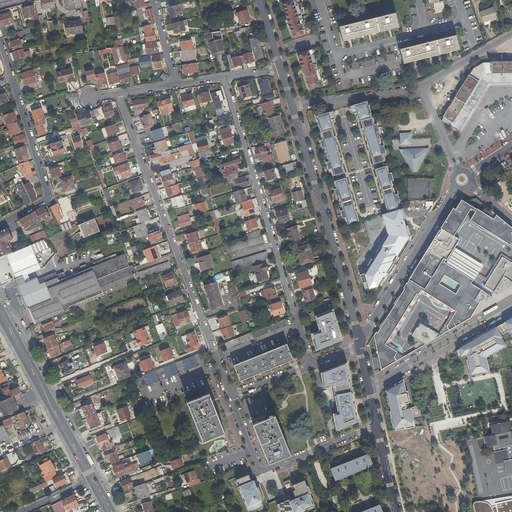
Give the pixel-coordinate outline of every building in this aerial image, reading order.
[(41,0),(43,10),(55,7),(53,0),(41,0)] [(132,0),(133,1),(135,1),(138,9),(141,9),(151,6),(150,3),(145,4),(143,0),(132,0)] [(307,34),(296,0),(289,0),(285,2),(283,5),(286,14),(285,14),(290,29),(291,29),(293,36),(296,37),(307,34)] [(443,0),(429,0),(430,5),(433,4),(436,15),(446,12),(443,0)] [(171,18),(182,15),(180,5),(168,7),(171,18)] [(37,19),(34,7),(31,8),(30,6),(23,8),(26,18),(30,17),(31,20),(37,19)] [(494,7),(480,12),(484,23),(497,18),(494,7)] [(146,26),(151,25),(156,23),(153,14),(152,9),(146,11),(149,22),(145,24),(146,26)] [(247,10),(237,14),(240,25),(251,21),(247,10)] [(12,23),(9,13),(0,15),(0,22),(1,27),(12,23)] [(339,27),(343,40),(399,26),(396,13),(339,27)] [(81,20),(66,22),(67,33),(82,31),(81,20)] [(175,34),(186,31),(183,21),(173,24),(175,34)] [(146,26),(144,26),(147,42),(156,40),(155,31),(152,31),(151,25),(146,26)] [(400,28),(399,26),(343,40),(343,42),(400,28)] [(213,33),(206,34),(203,34),(205,41),(205,43),(210,42),(213,53),(219,52),(220,54),(224,52),(221,40),(223,39),(221,34),(221,31),(213,33)] [(400,50),(403,63),(460,48),(457,36),(400,50)] [(255,62),(263,59),(262,55),(260,55),(257,42),(259,42),(258,38),(249,40),(255,62)] [(13,53),(23,50),(20,40),(10,43),(13,53)] [(115,47),(114,40),(105,42),(106,49),(111,48),(115,47)] [(183,51),(194,50),(192,40),(181,42),(183,51)] [(156,42),(146,43),(147,54),(157,52),(156,42)] [(460,50),(460,48),(403,63),(403,65),(460,50)] [(194,50),(183,51),(185,62),(197,60),(195,49),(194,50)] [(12,61),(30,56),(29,52),(24,53),(23,50),(13,53),(10,54),(11,58),(12,61)] [(323,86),(312,50),(300,54),(299,57),(302,69),(303,69),(309,88),(311,90),(323,86)] [(244,54),(243,52),(239,53),(240,56),(243,65),(244,70),(248,69),(246,64),(254,62),(251,52),(244,54)] [(162,67),(160,55),(154,56),(156,68),(162,67)] [(138,58),(138,60),(139,65),(151,63),(150,58),(146,58),(146,56),(138,58)] [(227,56),(230,69),(243,65),(240,56),(231,59),(230,56),(227,56)] [(497,82),(511,81),(511,61),(497,62),(493,62),(492,62),(491,63),(484,63),(474,68),(470,75),(469,75),(467,78),(444,117),(442,121),(459,131),(485,89),(487,86),(488,84),(491,82),(494,82),(497,82)] [(197,63),(182,65),(184,74),(198,72),(197,63)] [(139,66),(131,67),(132,75),(141,74),(139,66)] [(33,72),(38,70),(37,68),(33,69),(33,71),(21,74),(24,85),(28,84),(30,89),(38,87),(35,76),(36,76),(36,74),(34,74),(33,72)] [(66,81),(69,80),(69,82),(75,80),(71,69),(57,72),(59,82),(66,81)] [(96,80),(97,85),(107,83),(105,73),(95,75),(93,69),(86,71),(88,79),(93,77),(94,80),(96,80)] [(109,85),(111,84),(119,82),(117,72),(107,74),(109,85)] [(128,83),(128,82),(133,81),(131,73),(118,76),(120,84),(125,83),(126,84),(128,83)] [(261,93),(271,90),(268,82),(259,84),(261,93)] [(249,84),(239,87),(243,99),(252,96),(249,84)] [(222,99),(220,91),(210,93),(216,115),(224,113),(220,100),(222,99)] [(0,105),(9,100),(5,92),(0,94),(0,105)] [(68,98),(69,101),(78,100),(78,96),(78,93),(68,94),(68,98)] [(197,96),(200,107),(206,105),(206,104),(207,104),(207,102),(210,101),(208,93),(197,96)] [(188,96),(181,98),(184,108),(195,104),(192,94),(188,95),(188,96)] [(139,115),(143,114),(143,111),(142,108),(147,107),(146,99),(133,102),(135,114),(133,114),(134,117),(139,115)] [(159,109),(161,115),(173,111),(170,99),(157,103),(159,109)] [(71,105),(73,109),(80,104),(78,100),(69,101),(71,105)] [(265,116),(274,113),(271,105),(274,105),(272,100),(261,104),(265,116)] [(364,102),(347,107),(349,114),(354,113),(355,112),(358,121),(360,129),(362,128),(364,135),(362,136),(366,150),(367,150),(369,157),(368,157),(370,165),(371,164),(373,169),(371,170),(373,177),(375,177),(377,184),(375,184),(379,199),(381,199),(383,206),(381,206),(383,214),(384,214),(395,210),(393,203),(395,202),(393,195),(391,195),(390,192),(391,192),(389,185),(388,185),(387,181),(389,181),(387,173),(385,174),(383,167),(380,168),(378,162),(382,161),(380,154),(382,153),(380,146),(378,147),(377,143),(378,143),(376,136),(375,136),(374,133),(376,132),(374,125),(372,125),(370,118),(368,119),(367,114),(368,114),(366,106),(365,107),(364,102)] [(114,115),(111,106),(102,109),(105,118),(114,115)] [(35,121),(45,118),(42,109),(32,111),(35,121)] [(331,111),(315,116),(316,120),(315,120),(317,128),(318,127),(319,132),(317,132),(320,140),(317,140),(320,148),(322,147),(323,150),(322,151),(324,158),(325,158),(326,161),(324,162),(326,169),(328,169),(330,176),(334,175),(335,180),(332,181),(334,188),(332,189),(334,196),(336,196),(337,199),(336,199),(338,207),(339,207),(340,210),(338,210),(341,218),(343,217),(345,224),(357,221),(355,214),(353,214),(351,207),(353,206),(348,192),(347,192),(344,185),(346,185),(344,177),(342,178),(341,173),(343,172),(340,165),(339,165),(337,158),(338,158),(334,143),(332,144),(330,137),(332,136),(330,129),(327,120),(329,120),(333,118),(331,111)] [(7,125),(17,123),(13,113),(4,116),(7,125)] [(76,117),(80,126),(91,122),(88,113),(83,115),(82,113),(76,115),(76,116),(76,117)] [(139,117),(140,121),(142,120),(143,123),(144,129),(154,126),(150,114),(139,117)] [(232,120),(230,115),(217,118),(219,124),(232,120)] [(280,115),(270,118),(275,136),(285,133),(280,115)] [(72,128),(76,127),(80,126),(76,117),(69,119),(72,128)] [(35,121),(40,135),(45,133),(43,125),(46,124),(45,118),(35,121)] [(10,135),(20,133),(17,123),(7,125),(8,129),(4,130),(5,133),(9,132),(10,135)] [(117,129),(115,124),(105,128),(108,136),(120,132),(118,128),(117,129)] [(155,130),(150,132),(151,136),(152,135),(153,138),(154,141),(164,138),(161,128),(155,130)] [(233,142),(229,128),(227,128),(221,130),(220,131),(224,145),(233,142)] [(412,133),(401,133),(401,144),(412,144),(412,133)] [(27,142),(25,135),(13,138),(15,146),(27,142)] [(76,148),(83,146),(80,136),(72,139),(76,148)] [(112,153),(123,148),(122,145),(121,145),(119,140),(108,144),(112,153)] [(165,140),(154,144),(155,148),(156,150),(153,151),(155,155),(159,154),(169,151),(165,140)] [(64,152),(61,141),(51,145),(52,149),(50,150),(52,156),(64,152)] [(207,141),(196,144),(199,154),(206,152),(206,153),(210,152),(207,141)] [(285,141),(274,144),(280,162),(290,159),(287,151),(287,149),(288,149),(285,141)] [(28,158),(24,147),(19,149),(14,150),(17,161),(19,161),(20,164),(28,162),(27,158),(28,158)] [(268,157),(265,147),(256,150),(259,159),(268,157)] [(429,149),(400,149),(414,171),(417,171),(429,149)] [(155,155),(150,157),(152,162),(159,160),(160,164),(169,161),(170,162),(175,161),(173,154),(171,155),(169,151),(159,154),(155,155)] [(116,165),(127,161),(126,157),(125,157),(123,152),(113,156),(116,165)] [(240,159),(218,166),(220,172),(224,171),(225,177),(235,174),(233,166),(241,164),(240,159)] [(23,180),(29,178),(37,175),(36,171),(32,172),(28,162),(20,164),(19,165),(23,180)] [(292,163),(284,165),(287,173),(294,170),(292,163)] [(128,164),(118,167),(120,172),(121,172),(123,178),(131,175),(128,164)] [(197,179),(198,178),(202,177),(198,166),(193,167),(197,179)] [(53,179),(61,176),(61,174),(59,168),(50,170),(53,179)] [(159,173),(156,173),(158,178),(161,177),(171,174),(169,170),(162,172),(161,169),(158,170),(159,173)] [(273,180),(276,178),(273,169),(263,172),(266,181),(273,179),(273,180)] [(164,189),(165,189),(164,187),(174,184),(171,174),(161,177),(163,184),(157,186),(159,190),(164,189)] [(249,182),(247,182),(245,176),(234,180),(237,191),(246,189),(245,187),(250,185),(249,182)] [(19,177),(14,180),(26,205),(32,202),(24,186),(21,180),(19,177)] [(61,180),(65,192),(76,188),(71,177),(61,180)] [(139,180),(130,184),(133,193),(143,190),(139,180)] [(29,183),(24,186),(32,202),(37,199),(29,183)] [(165,189),(164,189),(167,198),(179,194),(177,185),(165,189)] [(284,199),(281,189),(270,193),(273,202),(284,199)] [(242,203),(247,201),(246,196),(244,190),(233,193),(237,204),(242,203)] [(295,203),(304,200),(301,190),(292,193),(295,203)] [(74,209),(84,207),(82,196),(72,199),(74,209)] [(178,208),(185,206),(182,196),(170,199),(170,201),(169,203),(170,206),(172,206),(172,208),(178,206),(178,208)] [(141,197),(130,200),(135,212),(136,212),(145,208),(141,197)] [(449,331),(471,318),(480,303),(475,300),(478,296),(480,297),(483,291),(471,283),(473,280),(471,279),(441,260),(443,258),(444,259),(451,246),(456,238),(451,234),(468,207),(472,210),(467,218),(511,246),(511,254),(509,259),(508,261),(499,255),(483,280),(481,284),(494,292),(503,277),(509,280),(507,282),(511,285),(511,228),(495,214),(486,207),(477,198),(464,201),(462,200),(460,202),(456,203),(398,297),(374,335),(382,370),(397,361),(395,357),(397,352),(386,345),(417,294),(419,295),(421,290),(456,312),(447,327),(449,331)] [(247,201),(242,203),(246,216),(250,215),(249,214),(254,212),(251,200),(247,201)] [(197,214),(207,211),(204,202),(194,205),(197,214)] [(50,207),(57,221),(62,218),(58,211),(60,210),(57,204),(50,207)] [(40,220),(40,221),(44,219),(45,221),(50,219),(45,207),(43,207),(36,211),(40,220)] [(145,208),(136,212),(140,224),(144,223),(150,220),(145,208)] [(290,220),(287,209),(276,212),(279,224),(290,220)] [(408,240),(409,238),(408,236),(405,226),(404,221),(400,209),(395,210),(384,214),(386,221),(385,222),(388,233),(389,232),(390,236),(388,241),(386,240),(378,253),(377,253),(373,260),(368,267),(366,270),(365,273),(359,274),(362,283),(362,282),(364,282),(367,290),(378,287),(387,273),(393,263),(392,263),(397,256),(404,243),(405,244),(408,240)] [(24,229),(40,220),(36,211),(27,216),(19,220),(24,229)] [(386,221),(384,214),(383,214),(381,214),(387,234),(376,252),(377,253),(378,253),(386,240),(388,241),(390,236),(389,232),(388,233),(385,222),(386,221)] [(195,218),(179,223),(179,222),(175,223),(177,228),(181,227),(180,226),(196,222),(195,218)] [(255,218),(245,222),(248,230),(258,227),(255,218)] [(83,238),(97,232),(92,219),(78,225),(83,238)] [(138,238),(148,234),(144,223),(140,224),(133,227),(138,238)] [(286,229),(288,236),(286,237),(288,244),(301,240),(297,226),(286,229)] [(0,251),(3,256),(7,255),(13,252),(9,242),(13,240),(7,229),(0,232),(0,251)] [(30,237),(33,244),(38,242),(43,240),(48,238),(44,230),(30,237)] [(151,244),(161,240),(158,231),(148,234),(151,244)] [(248,239),(261,235),(260,231),(247,235),(248,239)] [(189,244),(199,241),(196,232),(186,235),(189,244)] [(248,239),(225,246),(227,254),(264,242),(262,235),(261,235),(248,239)] [(352,244),(348,245),(349,248),(356,246),(353,235),(350,236),(352,244)] [(123,243),(128,255),(135,253),(131,240),(123,243)] [(199,241),(189,244),(191,253),(202,250),(202,249),(206,248),(203,240),(199,241)] [(404,243),(397,256),(399,257),(409,241),(408,240),(405,244),(404,243)] [(158,244),(161,253),(169,250),(166,242),(158,244)] [(314,261),(308,244),(296,248),(301,265),(314,261)] [(13,252),(7,255),(14,273),(15,273),(37,264),(30,245),(28,246),(13,252)] [(148,262),(160,258),(155,246),(143,250),(148,262)] [(498,252),(483,276),(475,272),(480,264),(451,246),(444,259),(443,258),(441,260),(471,279),(473,274),(483,280),(499,255),(508,261),(509,259),(498,252)] [(269,259),(267,252),(230,263),(233,270),(269,259)] [(64,309),(103,293),(98,282),(59,298),(58,296),(97,280),(128,267),(123,255),(115,258),(114,255),(92,264),(93,267),(65,279),(62,273),(56,275),(55,273),(43,278),(44,282),(39,284),(37,278),(26,283),(24,276),(40,270),(37,264),(15,273),(35,324),(64,312),(65,311),(64,309)] [(209,255),(197,259),(199,264),(200,264),(202,272),(213,269),(209,255)] [(140,279),(171,268),(169,262),(138,273),(140,279)] [(266,271),(265,269),(268,268),(266,263),(254,267),(258,282),(269,279),(266,271)] [(393,263),(387,273),(388,274),(395,264),(393,263)] [(98,282),(103,293),(104,295),(138,281),(138,280),(133,268),(132,265),(128,267),(97,280),(98,282)] [(296,275),(300,289),(312,285),(308,272),(296,275)] [(172,273),(162,277),(166,287),(176,283),(172,273)] [(494,292),(493,293),(496,295),(511,285),(507,282),(509,280),(503,277),(494,292)] [(241,308),(232,281),(230,282),(226,284),(235,310),(241,308)] [(210,283),(210,284),(204,286),(212,309),(223,305),(215,283),(211,284),(211,283),(210,283)] [(274,287),(264,290),(267,300),(277,296),(276,293),(275,293),(274,291),(275,290),(274,287)] [(312,288),(302,292),(305,303),(316,300),(312,288)] [(417,294),(386,345),(397,352),(399,349),(389,343),(420,295),(420,296),(422,293),(452,313),(440,332),(442,334),(447,327),(456,312),(421,290),(419,295),(417,294)] [(167,296),(170,306),(174,305),(174,303),(183,300),(180,291),(167,296)] [(492,297),(483,291),(480,297),(478,296),(475,300),(480,303),(481,304),(492,297)] [(280,302),(270,305),(273,316),(284,313),(280,302)] [(336,322),(333,308),(315,316),(319,331),(311,333),(315,350),(342,340),(336,322)] [(247,319),(244,310),(239,312),(242,321),(247,319)] [(186,311),(172,316),(176,327),(190,322),(186,311)] [(511,315),(509,318),(510,319),(506,322),(496,328),(488,332),(487,330),(479,335),(480,337),(474,340),(473,338),(465,343),(466,345),(460,348),(456,350),(463,377),(489,372),(487,364),(486,365),(484,357),(486,356),(491,353),(495,351),(495,352),(503,348),(502,346),(505,345),(500,335),(507,331),(509,333),(511,332),(511,315)] [(57,316),(51,318),(42,322),(45,331),(51,329),(52,328),(53,330),(55,329),(55,327),(54,325),(60,323),(57,316)] [(227,316),(217,320),(218,324),(217,324),(217,326),(219,325),(221,330),(230,326),(227,316)] [(285,318),(255,331),(251,332),(253,339),(288,325),(285,318)] [(412,336),(425,344),(441,335),(420,322),(412,336)] [(234,336),(230,326),(221,330),(219,330),(220,334),(221,334),(224,339),(234,336)] [(137,342),(139,347),(150,342),(144,327),(134,331),(138,339),(138,341),(137,342)] [(193,346),(198,344),(194,332),(185,335),(187,340),(185,340),(187,345),(189,344),(190,347),(186,349),(187,353),(194,350),(193,346)] [(253,339),(251,332),(223,344),(226,350),(253,339)] [(53,334),(44,338),(48,349),(57,345),(58,344),(56,339),(53,334)] [(108,352),(104,343),(94,347),(96,353),(95,353),(97,357),(108,352)] [(240,381),(255,375),(264,371),(293,359),(287,344),(233,365),(240,381)] [(57,345),(48,349),(52,357),(61,353),(57,345)] [(160,351),(164,362),(173,358),(169,348),(160,351)] [(64,355),(56,358),(63,370),(61,370),(64,375),(73,370),(72,367),(74,366),(72,362),(70,363),(67,359),(66,360),(64,355)] [(193,356),(181,361),(185,371),(197,366),(193,356)] [(140,362),(144,371),(155,367),(154,363),(153,364),(150,358),(140,362)] [(125,363),(114,367),(119,380),(130,376),(125,363)] [(174,364),(162,368),(166,378),(178,374),(174,364)] [(337,428),(364,423),(352,364),(325,369),(328,387),(337,385),(342,411),(334,413),(337,428)] [(155,371),(143,376),(147,386),(159,381),(155,371)] [(90,375),(76,380),(79,388),(93,382),(90,375)] [(136,379),(129,381),(133,391),(140,389),(136,379)] [(393,430),(423,426),(419,406),(409,408),(408,403),(410,402),(407,391),(405,391),(403,379),(394,385),(384,390),(393,430)] [(0,401),(13,396),(19,393),(17,387),(8,391),(8,389),(9,389),(6,383),(3,385),(4,388),(2,389),(4,393),(1,395),(1,396),(0,396),(0,401)] [(219,385),(214,387),(216,392),(218,391),(221,397),(223,396),(219,385)] [(205,442),(225,435),(218,417),(210,395),(189,403),(191,407),(205,442)] [(0,401),(0,416),(19,408),(14,398),(13,396),(0,401)] [(81,407),(86,419),(96,415),(91,404),(87,406),(86,405),(81,407)] [(117,410),(121,421),(131,417),(127,406),(117,410)] [(1,421),(4,427),(5,427),(5,428),(14,424),(15,428),(20,426),(21,429),(25,427),(24,424),(28,422),(23,412),(1,421)] [(100,425),(96,415),(86,419),(90,429),(100,425)] [(270,418),(255,424),(270,463),(290,455),(275,416),(274,417),(273,415),(269,416),(270,418)] [(511,430),(510,431),(508,422),(488,426),(491,436),(483,438),(485,448),(490,447),(494,466),(502,464),(505,474),(511,472),(511,430)] [(102,446),(104,451),(114,447),(111,440),(110,440),(108,441),(106,436),(106,434),(96,438),(100,447),(102,446)] [(41,451),(43,450),(39,440),(30,444),(34,454),(37,453),(38,454),(42,453),(41,451)] [(109,458),(112,464),(119,461),(114,447),(104,451),(107,459),(109,458)] [(139,464),(151,459),(147,451),(136,455),(139,464)] [(373,465),(369,454),(331,469),(335,480),(373,465)] [(8,463),(6,458),(0,460),(0,471),(0,472),(10,467),(8,463)] [(181,458),(171,461),(173,469),(184,465),(181,458)] [(45,476),(42,477),(45,482),(46,482),(52,479),(56,477),(53,471),(55,470),(50,461),(47,462),(46,459),(41,461),(42,465),(40,466),(45,476)] [(129,474),(133,472),(131,465),(128,466),(123,468),(122,464),(113,467),(117,477),(126,474),(126,475),(129,474)] [(194,470),(183,475),(184,479),(185,478),(186,480),(187,483),(188,483),(190,486),(199,483),(197,479),(194,470)] [(247,472),(228,480),(240,511),(326,511),(310,471),(283,482),(290,498),(284,501),(282,497),(267,503),(259,484),(255,485),(253,480),(251,481),(247,472)] [(56,477),(52,479),(56,487),(66,483),(62,475),(56,477)] [(133,487),(130,479),(130,478),(121,481),(124,490),(133,487)] [(28,490),(30,494),(47,486),(46,482),(45,482),(28,490)] [(149,495),(144,483),(141,484),(134,487),(139,499),(149,495)] [(78,505),(74,495),(51,506),(54,511),(59,511),(63,510),(61,507),(67,504),(70,509),(78,505)] [(485,502),(486,503),(489,504),(492,507),(496,506),(495,503),(511,499),(511,495),(478,501),(481,501),(485,502)] [(489,504),(486,503),(485,502),(481,501),(478,501),(476,502),(475,502),(474,503),(473,504),(473,506),(473,507),(474,511),(511,511),(511,499),(495,503),(496,506),(492,507),(489,504)] [(141,503),(144,511),(154,511),(153,508),(152,509),(149,500),(141,503)]
